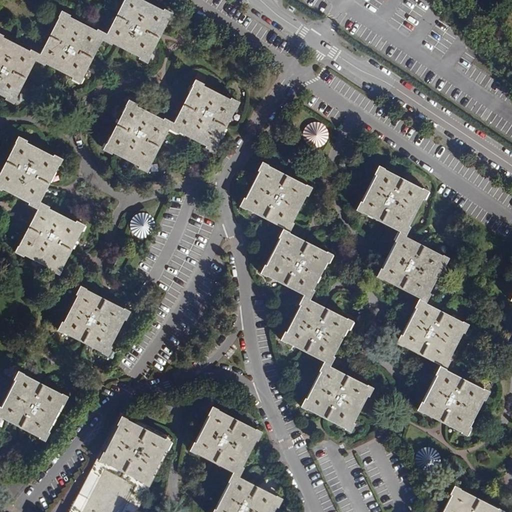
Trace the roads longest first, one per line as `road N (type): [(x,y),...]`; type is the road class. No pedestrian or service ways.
road 1 (residential): [(248,319),(223,181),(318,43)]
road 2 (residential): [(19,511),(111,400),(204,369)]
road 3 (tertiary): [(318,43),(511,167)]
road 4 (residential): [(261,389),(319,511)]
